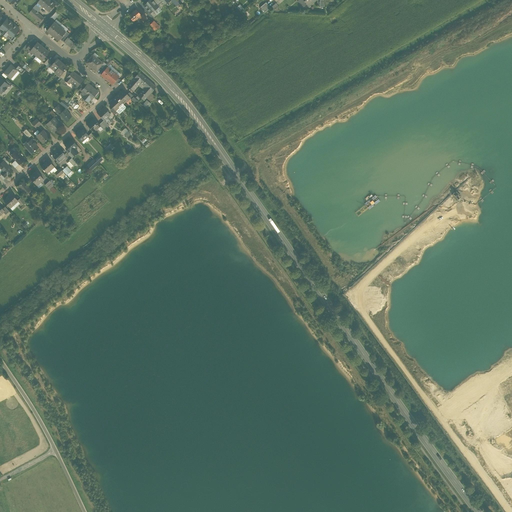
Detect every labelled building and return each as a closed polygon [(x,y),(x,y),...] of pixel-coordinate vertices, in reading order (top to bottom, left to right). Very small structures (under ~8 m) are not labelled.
[(55,5),(49,0),(39,0),(37,3),(41,5),(49,12),(55,5)] [(154,11),(159,7),(158,6),(152,0),(149,0),(146,3),(147,3),(153,11),(154,11)] [(33,9),(36,11),(41,5),(37,3),(33,9)] [(143,6),(150,14),(153,11),(147,3),(143,6)] [(266,3),(260,7),(265,12),(270,8),(266,3)] [(36,11),(33,9),(29,13),(40,23),(44,18),(36,11)] [(136,9),(128,16),(133,22),(139,17),(141,16),(136,9)] [(7,19),(0,27),(0,31),(2,33),(1,34),(6,37),(6,36),(10,39),(10,40),(14,35),(19,29),(7,19)] [(160,27),(153,21),(149,26),(155,32),(160,27)] [(54,23),(54,22),(50,27),(47,31),(53,36),(60,27),(54,23)] [(65,32),(60,27),(53,36),(58,41),(60,39),(62,36),(65,32)] [(34,46),(30,51),(36,56),(43,47),(37,42),(34,46)] [(31,43),(25,50),(29,53),(30,51),(34,46),(31,43)] [(43,47),(36,56),(42,61),(45,57),(49,52),(43,47)] [(93,55),(86,63),(96,71),(103,63),(93,55)] [(52,65),(50,67),(55,71),(62,63),(57,59),(56,60),(52,65)] [(55,71),(54,72),(60,77),(63,72),(67,67),(62,63),(55,71)] [(10,65),(3,73),(10,78),(17,70),(10,65)] [(104,71),(101,75),(112,85),(114,83),(118,78),(119,77),(108,68),(107,67),(104,71)] [(83,80),(72,71),(70,73),(64,80),(69,84),(70,82),(77,88),(83,80)] [(66,74),(62,78),(64,80),(70,73),(68,72),(66,74)] [(156,87),(139,72),(128,86),(133,91),(140,83),(145,87),(138,95),(144,100),(156,87)] [(1,79),(0,79),(0,93),(1,94),(3,91),(4,92),(7,89),(6,88),(8,85),(4,81),(1,79)] [(6,79),(4,81),(11,87),(13,85),(6,79)] [(93,87),(90,85),(90,86),(88,84),(84,88),(80,93),(79,94),(80,95),(81,93),(84,96),(82,97),(88,102),(92,97),(93,98),(94,96),(98,92),(93,88),(93,87)] [(123,91),(116,97),(123,104),(130,98),(127,95),(123,91)] [(137,101),(129,92),(127,95),(130,98),(135,103),(137,101)] [(116,97),(109,103),(113,107),(116,111),(123,104),(116,97)] [(80,106),(72,100),(69,105),(76,111),(80,106)] [(123,104),(116,111),(117,112),(119,113),(120,113),(125,109),(126,108),(123,104)] [(63,111),(58,105),(54,109),(59,114),(63,111)] [(104,108),(98,114),(104,121),(104,120),(110,114),(104,108)] [(59,114),(59,115),(66,122),(72,116),(65,109),(59,114)] [(54,118),(46,125),(54,133),(62,126),(54,118)] [(94,119),(87,125),(93,132),(100,126),(99,125),(94,119)] [(31,135),(26,129),(23,132),(28,138),(31,135)] [(83,129),(76,136),(82,142),(88,136),(83,129)] [(43,130),(36,136),(43,143),(49,137),(43,130)] [(31,141),(29,143),(28,142),(24,145),(32,154),(38,148),(31,139),(30,140),(31,141)] [(72,140),(65,146),(70,152),(74,148),(78,152),(81,150),(72,140)] [(111,144),(105,149),(108,152),(113,147),(111,144)] [(74,148),(70,152),(74,156),(78,152),(74,148)] [(17,150),(11,155),(19,165),(25,159),(17,150)] [(60,150),(53,156),(58,162),(65,155),(60,150)] [(104,161),(99,156),(95,160),(98,164),(99,165),(104,161)] [(94,159),(87,165),(91,170),(98,164),(95,160),(94,159)] [(48,160),(41,167),(47,173),(54,167),(48,160)] [(8,165),(3,161),(0,163),(0,167),(3,171),(1,173),(5,178),(12,171),(8,165)] [(62,170),(69,177),(73,173),(67,166),(62,170)] [(44,179),(36,171),(29,177),(37,186),(44,179)] [(24,181),(18,187),(25,195),(32,189),(29,186),(28,186),(24,181)] [(12,194),(4,201),(10,208),(18,201),(12,194)] [(36,194),(31,198),(35,203),(40,199),(36,194)] [(467,349),(483,335),(476,327),(460,341),(467,349)]
